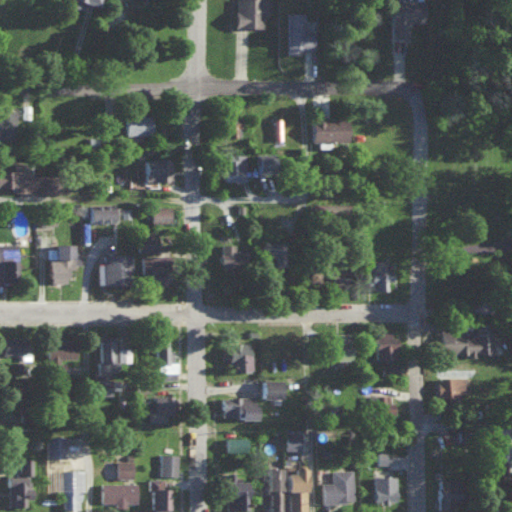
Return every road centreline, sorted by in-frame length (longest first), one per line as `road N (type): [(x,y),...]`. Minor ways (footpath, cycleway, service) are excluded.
road 1 (residential): [(208,511),(206,0)]
road 2 (residential): [(0,310),(426,309)]
road 3 (residential): [(420,90),(0,88)]
road 4 (residential): [(426,309),(430,121),(420,90)]
